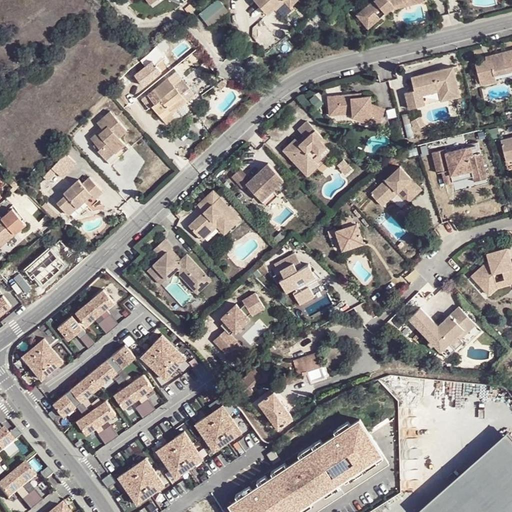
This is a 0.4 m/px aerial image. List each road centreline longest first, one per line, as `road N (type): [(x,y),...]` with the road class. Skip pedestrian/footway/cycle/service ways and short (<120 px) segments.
road 1 (unknown): [(110,251),(120,255),(119,276),(207,361),(269,436),(362,369),(380,318),(435,263)]
road 2 (residential): [(110,251),(293,82),(511,23)]
road 3 (residential): [(141,314),(20,404)]
road 4 (unknown): [(397,511),(485,428),(511,426)]
road 5 (residential): [(110,251),(0,340)]
road 6 (residential): [(77,478),(183,397)]
